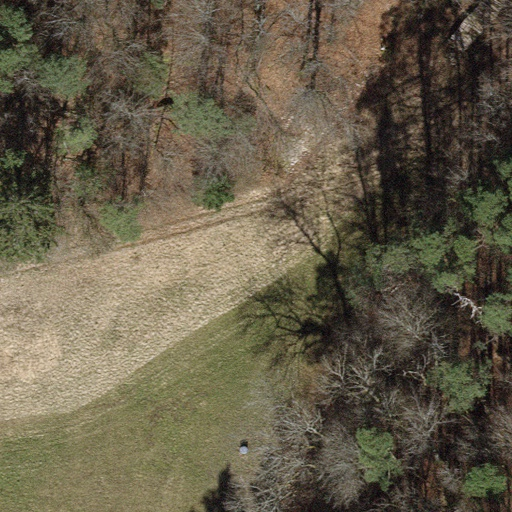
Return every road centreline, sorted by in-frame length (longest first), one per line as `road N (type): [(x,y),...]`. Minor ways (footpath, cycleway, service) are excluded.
road 1 (track): [(503,119),(341,182),(0,265)]
road 2 (track): [(333,511),(406,299),(511,103)]
